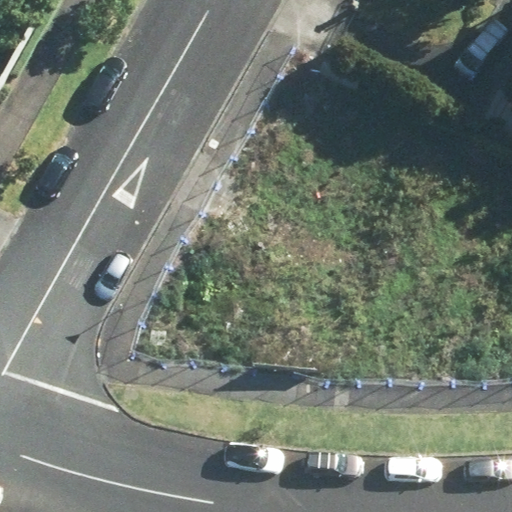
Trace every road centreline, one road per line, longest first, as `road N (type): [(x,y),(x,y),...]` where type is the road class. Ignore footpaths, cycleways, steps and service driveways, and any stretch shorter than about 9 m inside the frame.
road 1 (residential): [(0,382),(210,0)]
road 2 (residential): [(0,446),(102,480),(289,511)]
